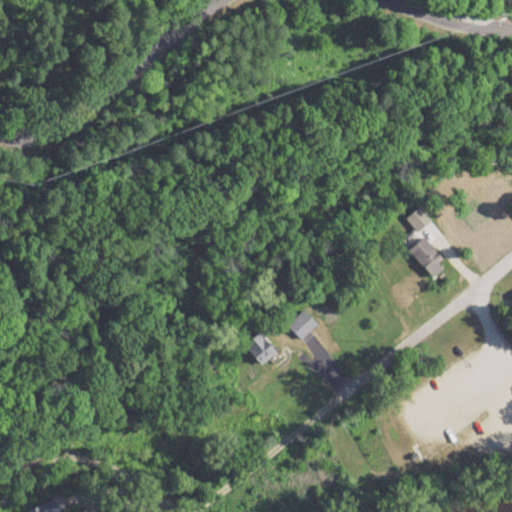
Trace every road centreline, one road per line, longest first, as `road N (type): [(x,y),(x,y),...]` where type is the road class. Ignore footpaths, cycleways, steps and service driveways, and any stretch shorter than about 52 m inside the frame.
road 1 (residential): [(511,29),(437,21),(379,0),(234,5),(55,138),(0,135)]
road 2 (residential): [(336,397),(511,253)]
